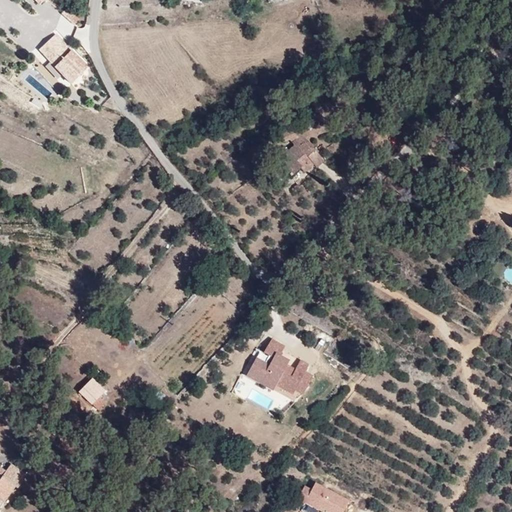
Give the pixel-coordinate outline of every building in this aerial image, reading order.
[(86,23),(70,10),(62,19),(74,29),(77,25),(82,28),(86,23)] [(88,71),(63,48),(58,54),(50,46),(38,58),(55,73),(53,75),(70,90),(88,71)] [(322,162),(307,142),(303,144),(300,132),(282,135),(284,146),(293,145),(293,151),(281,161),(289,171),(285,175),(294,185),(300,179),(304,182),(311,178),(308,173),(312,170),(322,162)] [(289,171),(281,161),(276,165),(285,175),(289,171)] [(317,176),(327,168),(322,162),(312,170),(317,176)] [(307,361),(302,371),(295,367),(297,362),(283,355),(281,358),(277,356),(273,365),(263,360),(255,375),(269,383),(271,380),(284,387),(287,381),(302,390),(310,394),(319,378),(311,374),(315,366),(307,361)] [(92,375),(78,389),(91,403),(106,388),(92,375)] [(287,381),(284,387),(299,395),(302,390),(287,381)] [(110,417),(113,413),(100,403),(90,414),(111,431),(118,424),(110,417)] [(10,501),(24,485),(5,469),(0,474),(0,506),(8,499),(10,501)] [(327,511),(343,511),(348,503),(316,486),(313,492),(304,487),(298,500),(321,511),(322,509),(327,511)]
